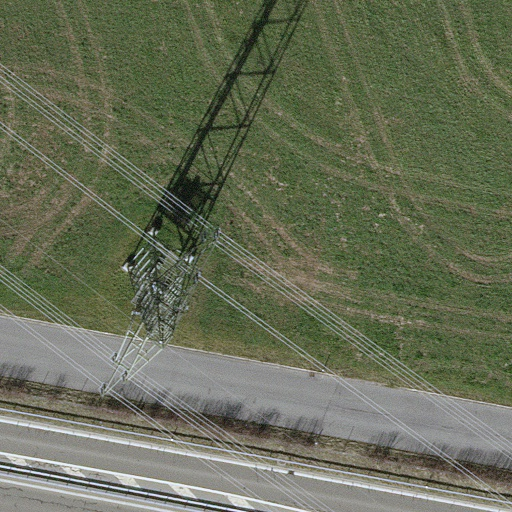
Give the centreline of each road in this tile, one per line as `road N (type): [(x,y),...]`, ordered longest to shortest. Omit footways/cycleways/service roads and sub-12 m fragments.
road 1 (unclassified): [(0,351),(511,439)]
road 2 (trunk): [(330,511),(0,453)]
